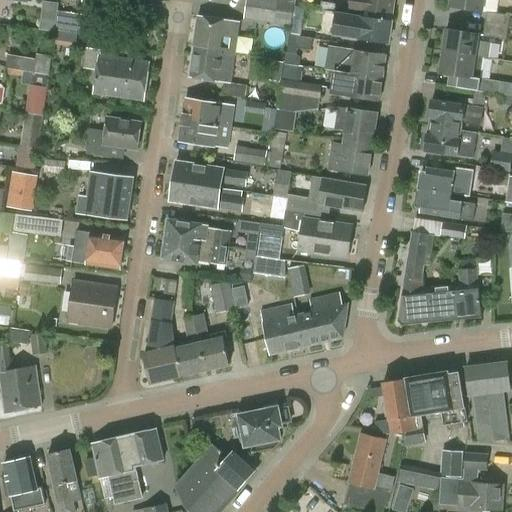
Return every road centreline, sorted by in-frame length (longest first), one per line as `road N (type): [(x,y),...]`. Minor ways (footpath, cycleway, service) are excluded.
road 1 (residential): [(119,413),(182,0)]
road 2 (residential): [(360,359),(414,0)]
road 3 (tertiary): [(119,413),(324,372)]
road 4 (residential): [(324,372),(330,406),(323,425),(249,511)]
road 5 (tertiary): [(511,341),(360,359)]
road 6 (tertiary): [(0,440),(119,413)]
